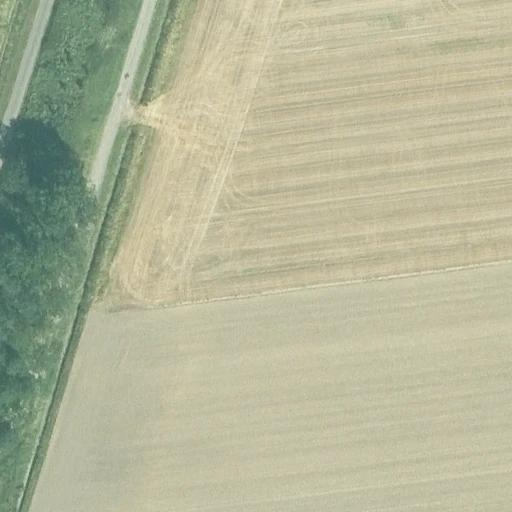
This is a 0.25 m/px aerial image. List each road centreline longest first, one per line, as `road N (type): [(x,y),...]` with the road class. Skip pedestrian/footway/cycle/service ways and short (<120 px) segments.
road 1 (unclassified): [(0,437),(45,349),(154,0)]
road 2 (unclassified): [(0,150),(50,0)]
